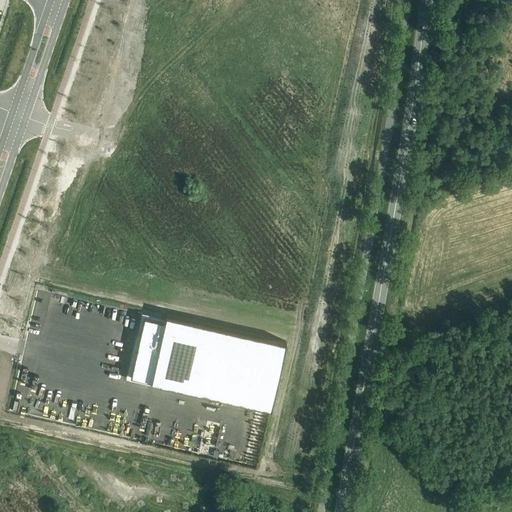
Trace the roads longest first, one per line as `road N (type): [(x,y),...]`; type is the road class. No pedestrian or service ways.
road 1 (unclassified): [(406,0),(321,511)]
road 2 (secondary): [(426,0),(341,511)]
road 3 (unclassified): [(0,194),(66,0)]
road 4 (unclassified): [(51,0),(0,148)]
